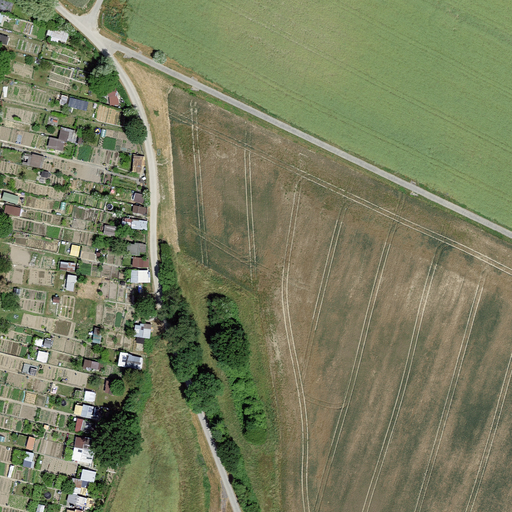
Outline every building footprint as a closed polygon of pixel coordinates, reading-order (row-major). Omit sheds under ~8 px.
[(66,141),(75,141),(75,128),(61,127),(61,138),(50,137),(50,148),(65,149),(66,141)] [(134,265),(149,266),(149,258),(134,257),(134,265)] [(150,269),(132,269),(132,282),(151,281),(150,269)] [(136,335),(151,336),(151,324),(136,324),(136,335)] [(92,463),(97,439),(77,435),(73,459),(92,463)] [(95,481),(96,470),(82,468),(81,479),(95,481)] [(68,502),(85,505),(87,496),(69,493),(68,502)]
